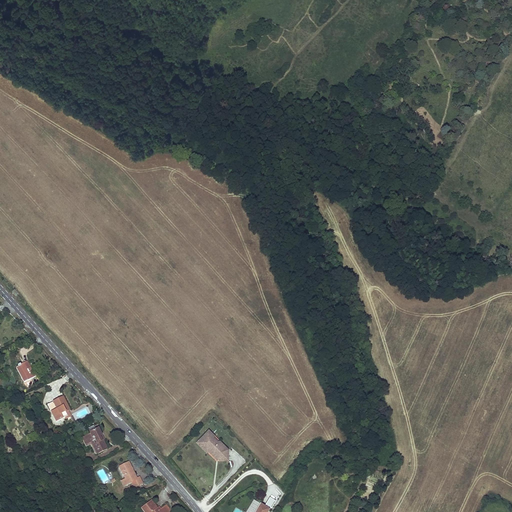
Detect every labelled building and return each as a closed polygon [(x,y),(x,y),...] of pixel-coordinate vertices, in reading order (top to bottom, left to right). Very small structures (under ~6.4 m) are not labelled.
[(25,371),(17,374),(15,370),(13,371),(15,375),(13,375),(20,389),(31,383),(25,371)] [(63,398),(47,406),(56,423),(65,418),(67,417),(65,412),(68,411),(70,410),(65,401),(63,398)] [(99,436),(96,431),(88,435),(89,437),(81,441),(84,446),(86,444),(89,443),(96,456),(106,451),(101,441),(99,442),(96,437),(99,436)] [(206,434),(195,446),(199,449),(198,450),(204,455),(206,455),(207,454),(217,462),(220,460),(226,460),(226,453),(206,434)] [(92,458),(96,456),(89,443),(86,444),(92,458)] [(204,457),(206,455),(204,455),(198,450),(199,449),(195,446),(193,448),(204,457)] [(225,464),(226,460),(220,460),(217,462),(207,454),(206,455),(215,464),(225,464)] [(131,474),(127,465),(117,470),(123,482),(120,483),(119,484),(122,489),(129,485),(133,492),(141,487),(137,479),(135,480),(131,474)] [(123,482),(117,470),(114,472),(120,483),(123,482)]
